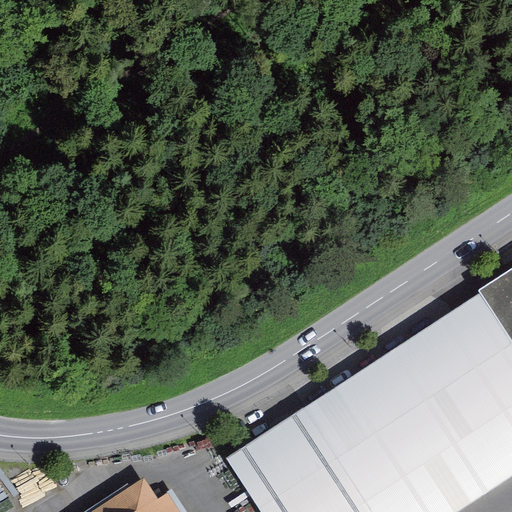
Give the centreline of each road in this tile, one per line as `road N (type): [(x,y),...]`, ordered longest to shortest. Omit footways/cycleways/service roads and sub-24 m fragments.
road 1 (tertiary): [(511,212),(225,393),(81,435),(0,434)]
road 2 (track): [(250,0),(55,114),(0,156)]
